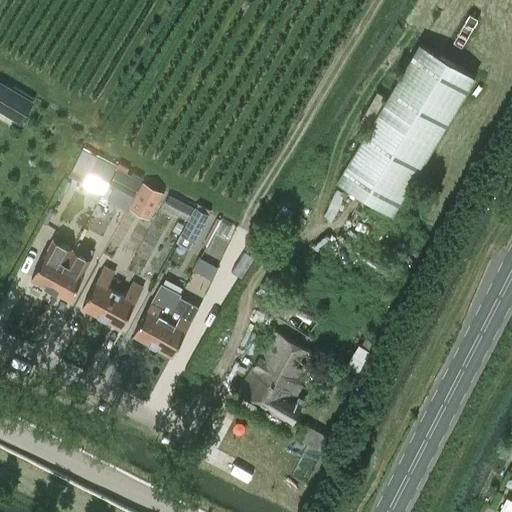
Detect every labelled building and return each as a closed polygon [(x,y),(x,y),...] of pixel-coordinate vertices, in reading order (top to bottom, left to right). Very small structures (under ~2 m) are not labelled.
[(337,180),(392,213),(475,75),(420,42),(337,180)] [(0,81),(0,109),(21,122),(33,100),(0,81)] [(107,183),(116,166),(83,149),(68,175),(84,183),(89,173),(107,183)] [(109,184),(133,196),(141,180),(117,168),(109,184)] [(153,211),(163,192),(143,182),(133,200),(153,211)] [(101,193),(93,189),(92,188),(87,197),(97,203),(102,193),(101,193)] [(193,207),(169,195),(163,208),(187,220),(193,207)] [(195,206),(181,234),(195,241),(209,214),(195,206)] [(185,225),(177,221),(172,231),(179,235),(185,225)] [(51,288),(69,255),(72,248),(53,238),(31,278),(51,288)] [(254,249),(258,243),(252,238),(248,244),(254,249)] [(70,299),(92,259),(72,248),(69,255),(51,288),(70,299)] [(252,256),(244,251),(232,271),(240,276),(252,256)] [(207,287),(219,266),(202,257),(190,277),(207,287)] [(102,316),(116,290),(107,285),(115,271),(104,266),(83,305),(102,316)] [(267,301),(277,288),(264,279),(255,293),(267,301)] [(125,295),(116,290),(102,316),(122,326),(143,287),(133,281),(125,295)] [(175,305),(180,296),(181,294),(161,283),(134,333),(153,344),(175,305)] [(281,286),(267,309),(315,338),(329,316),(281,286)] [(153,344),(173,355),(200,306),(180,296),(175,305),(153,344)] [(238,392),(293,421),(301,405),(292,400),(318,354),(286,335),(274,329),(257,360),(238,392)] [(356,369),(369,349),(359,342),(346,362),(356,369)] [(122,345),(104,379),(132,393),(150,359),(122,345)] [(266,471),(279,441),(231,421),(219,452),(266,471)] [(499,492),(492,506),(498,509),(505,495),(499,492)] [(511,511),(511,499),(507,497),(500,510),(503,511),(511,511)]
